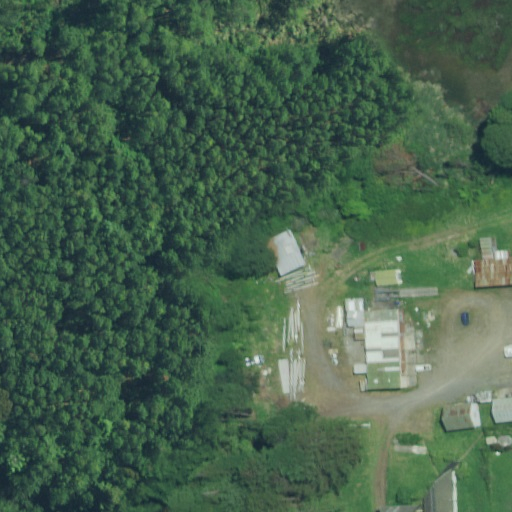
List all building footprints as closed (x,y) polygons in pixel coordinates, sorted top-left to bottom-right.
[(301,233),(275,242),(286,276),(312,267),(301,233)] [(499,252),(498,238),(486,239),(487,260),(511,258),(511,254),(511,251),(499,252)] [(511,258),(487,260),(489,286),(511,284),(511,258)] [(401,285),(400,270),(380,272),(381,286),(401,285)] [(407,389),(404,312),(384,312),(384,322),(369,323),(372,390),(407,389)] [(511,421),(511,398),(497,400),(500,423),(511,421)] [(480,427),(478,404),(446,408),(449,431),(480,427)] [(457,511),(457,466),(452,466),(436,490),(436,511),(457,511)]
